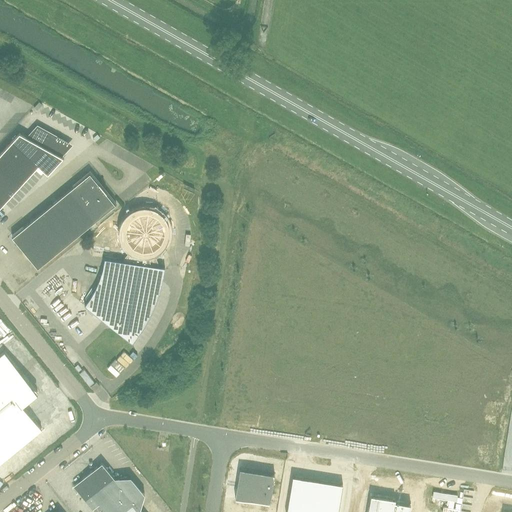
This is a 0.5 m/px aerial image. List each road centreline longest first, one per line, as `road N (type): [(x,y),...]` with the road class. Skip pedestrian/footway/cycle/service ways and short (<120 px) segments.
road 1 (primary): [(511,228),(109,0)]
road 2 (unclassified): [(226,436),(511,481)]
road 3 (unknown): [(86,404),(129,366),(167,309),(179,263),(178,209)]
road 4 (unknown): [(228,256),(196,431)]
road 5 (unclassified): [(90,416),(0,299)]
road 6 (unclassified): [(90,416),(226,436)]
road 7 (unclassified): [(0,504),(84,436),(90,416)]
